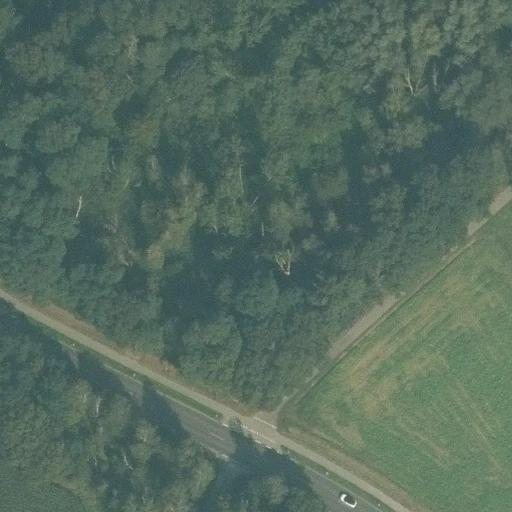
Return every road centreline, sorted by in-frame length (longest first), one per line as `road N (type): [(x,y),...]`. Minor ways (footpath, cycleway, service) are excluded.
road 1 (unclassified): [(511,189),(285,391),(243,449)]
road 2 (primary): [(0,323),(243,449)]
road 3 (primary): [(243,449),(353,511)]
